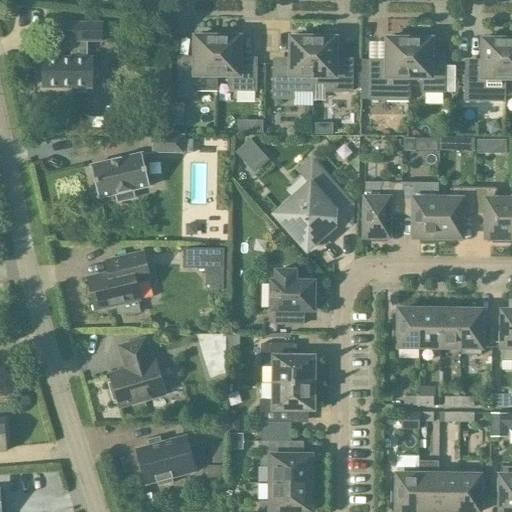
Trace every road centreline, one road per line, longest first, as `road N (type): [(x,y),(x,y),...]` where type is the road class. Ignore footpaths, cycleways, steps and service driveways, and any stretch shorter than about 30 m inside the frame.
road 1 (residential): [(340,511),(340,311),(348,283),(387,266),(511,268)]
road 2 (unclassified): [(100,511),(59,390),(0,132)]
